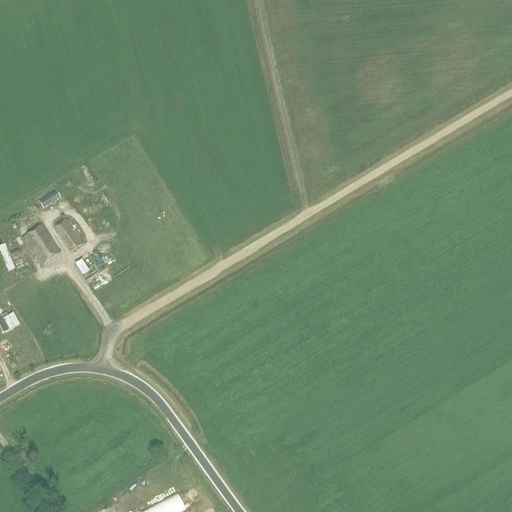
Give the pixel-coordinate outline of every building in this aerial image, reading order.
[(56,191),(49,196),(49,195),(38,202),(43,210),(55,203),(54,203),(61,199),(56,191)] [(72,253),(83,245),(67,221),(55,229),(72,253)] [(42,266),(61,254),(42,226),(23,238),(42,266)] [(86,282),(99,273),(89,257),(75,266),(86,282)] [(109,275),(93,281),(96,289),(112,283),(109,275)]
